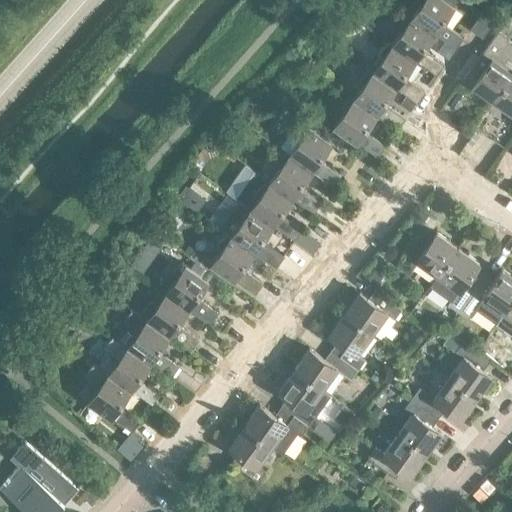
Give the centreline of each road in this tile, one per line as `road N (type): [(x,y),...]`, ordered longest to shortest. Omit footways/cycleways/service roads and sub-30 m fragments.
road 1 (residential): [(113,511),(430,161)]
road 2 (unclassified): [(430,161),(424,120),(477,44)]
road 3 (residential): [(421,511),(511,412)]
